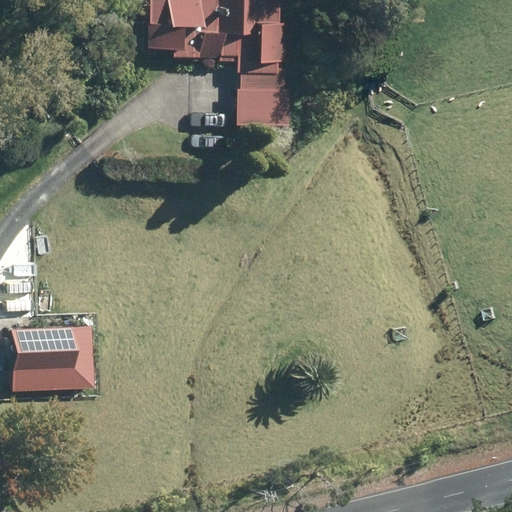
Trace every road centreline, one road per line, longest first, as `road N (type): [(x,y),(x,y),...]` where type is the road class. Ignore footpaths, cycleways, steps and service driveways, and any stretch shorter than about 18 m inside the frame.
road 1 (unknown): [(0,210),(35,159),(94,112),(197,63)]
road 2 (unclassified): [(389,511),(511,481)]
